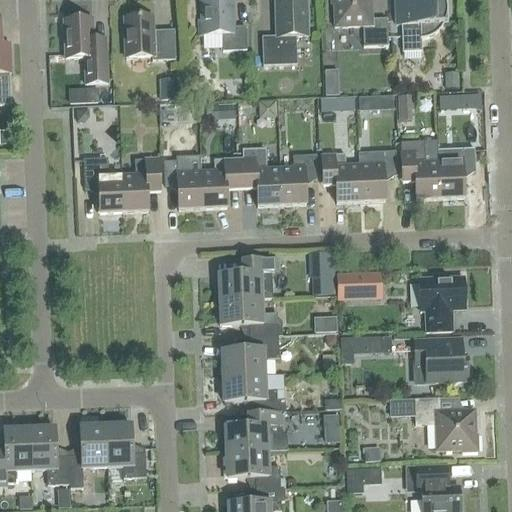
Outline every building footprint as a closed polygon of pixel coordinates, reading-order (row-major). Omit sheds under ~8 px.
[(231,0),(199,0),(201,22),(198,22),(199,38),(221,37),(222,54),(246,53),(245,29),(233,29),(231,0)] [(307,39),(307,31),(305,0),(273,0),(275,39),(261,39),(262,68),(296,67),(295,39),(307,39)] [(333,6),(333,30),(362,29),(363,49),(387,48),(386,21),(371,21),(370,0),(329,0),(330,6),(333,6)] [(441,29),(443,26),(447,25),(445,0),(411,0),(411,1),(394,1),(395,27),(400,27),(401,54),(421,53),(420,41),(424,41),(427,40),(430,39),(433,37),(436,34),(437,33),(439,32),(440,30),(441,29)] [(151,63),(174,62),(173,32),(152,33),(151,19),(123,20),(125,60),(151,59),(151,63)] [(91,21),(62,23),(64,61),(83,60),(84,87),(107,86),(105,41),(92,42),(91,21)] [(8,76),(10,76),(9,46),(1,46),(0,29),(0,107),(10,107),(8,76)] [(458,91),(457,74),(443,75),(444,92),(458,91)] [(177,102),(176,81),(158,82),(159,103),(177,102)] [(67,92),(67,107),(97,105),(97,90),(67,92)] [(456,111),(455,98),(439,99),(440,111),(456,111)] [(410,99),(397,99),(397,112),(398,124),(411,123),(410,111),(410,99)] [(369,100),(358,100),(358,114),(370,114),(369,100)] [(330,101),(319,102),(319,115),(328,115),(331,108),(330,101)] [(233,107),(217,107),(217,119),(228,119),(228,121),(234,121),(233,107)] [(257,111),(258,129),(275,129),(275,111),(257,111)] [(75,112),(76,125),(83,125),(88,120),(88,112),(75,112)] [(401,188),(414,187),(414,203),(439,202),(437,164),(424,165),(423,144),(399,145),(401,188)] [(240,195),(255,195),(256,210),(280,209),(279,171),(265,172),(265,151),(241,152),(241,161),(239,161),(240,195)] [(439,202),(463,201),(462,176),(475,175),(473,151),(450,152),(450,164),(437,164),(439,202)] [(359,205),(384,204),(383,180),(395,179),(394,154),(371,155),(371,167),(358,168),(359,205)] [(322,191),(334,191),(335,207),(359,205),(358,168),(344,168),(344,156),(320,157),(322,191)] [(280,209),(305,208),(304,183),(316,182),(315,158),(292,159),(292,171),(279,171),(280,209)] [(98,217),(123,216),(121,178),(107,179),(107,161),(82,162),(84,193),(97,192),(98,217)] [(158,189),(157,161),(133,162),(134,177),(121,178),(123,216),(147,215),(146,190),(158,189)] [(201,212),(226,211),(225,196),(240,195),(239,161),(213,162),(213,174),(200,175),(201,212)] [(162,164),(164,189),(176,188),(177,213),(201,212),(200,175),(177,176),(176,164),(162,164)] [(331,256),(309,257),(309,269),(332,268),(331,256)] [(277,263),(241,264),(241,265),(246,265),(246,276),(218,277),(219,303),(260,302),(272,302),(271,276),(278,276),(277,263)] [(379,276),(337,277),(337,298),(379,297),(379,276)] [(425,335),(451,334),(451,319),(447,319),(447,311),(464,311),(463,282),(418,283),(419,312),(424,312),(425,335)] [(219,303),(220,329),(248,328),(249,340),(277,339),(281,339),(281,326),(276,326),(276,316),(261,317),(260,302),(219,303)] [(321,323),(322,336),(335,335),(335,322),(321,323)] [(277,339),(249,340),(249,352),(221,354),(222,379),(263,378),(262,362),(278,362),(277,339)] [(325,339),(325,346),(329,349),(336,349),(335,339),(325,339)] [(361,340),(362,353),(387,353),(387,339),(361,340)] [(414,361),(411,361),(412,388),(425,388),(425,385),(444,385),(445,385),(446,386),(447,387),(448,387),(449,387),(450,387),(451,387),(452,387),(453,387),(454,387),(455,386),(456,385),(457,384),(466,384),(465,356),(461,356),(460,342),(413,344),(414,361)] [(323,373),(335,373),(334,358),(322,358),(323,373)] [(251,404),(252,416),(280,415),(280,416),(284,415),(283,403),(276,403),(275,393),(264,393),(263,378),(222,379),(223,405),(251,404)] [(325,402),(325,412),(339,411),(339,401),(325,402)] [(461,454),(476,454),(476,438),(474,439),(473,414),(440,415),(439,401),(413,402),(414,428),(435,427),(436,453),(461,452),(461,454)] [(266,454),(286,454),(286,438),(281,438),(280,416),(280,415),(252,416),(252,429),(224,430),(225,456),(266,454)] [(338,419),(322,420),(323,429),(338,428),(338,419)] [(131,457),(130,428),(104,429),(106,471),(122,470),(122,482),(145,481),(145,480),(144,452),(144,451),(143,451),(143,457),(131,457)] [(80,459),(68,459),(69,488),(68,488),(69,492),(82,491),(81,472),(106,471),(104,429),(79,430),(80,459)] [(55,460),(54,431),(28,432),(30,474),(45,473),(46,489),(68,488),(69,488),(68,459),(55,460)] [(4,462),(0,462),(0,486),(15,486),(14,474),(30,474),(28,432),(2,433),(4,462)] [(379,465),(378,450),(363,451),(364,466),(379,465)] [(154,452),(144,452),(145,480),(155,480),(154,452)] [(225,456),(226,482),(254,480),(255,493),(279,492),(278,469),(267,470),(266,454),(225,456)] [(420,493),(420,511),(459,511),(458,490),(444,490),(443,469),(415,470),(416,493),(420,493)] [(379,471),(361,472),(361,488),(380,488),(379,471)] [(361,472),(345,473),(346,497),(362,496),(361,488),(361,472)] [(283,492),(279,492),(255,493),(255,505),(227,506),(227,511),(279,511),(279,505),(283,504),(283,492)]
